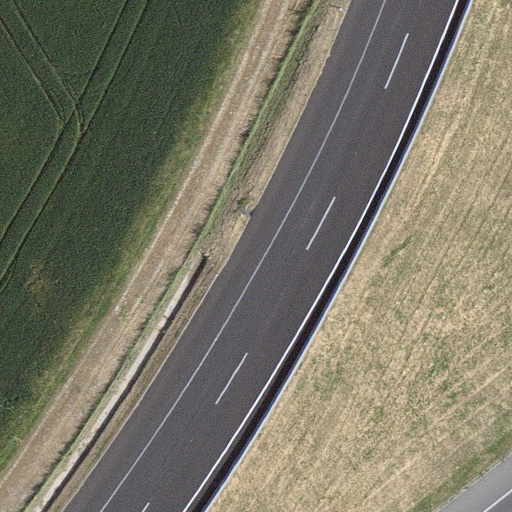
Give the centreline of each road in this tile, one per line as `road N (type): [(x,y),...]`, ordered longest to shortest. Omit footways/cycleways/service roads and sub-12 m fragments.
road 1 (motorway): [(420,0),(322,221),(142,511)]
road 2 (track): [(0,497),(183,208),(277,0)]
